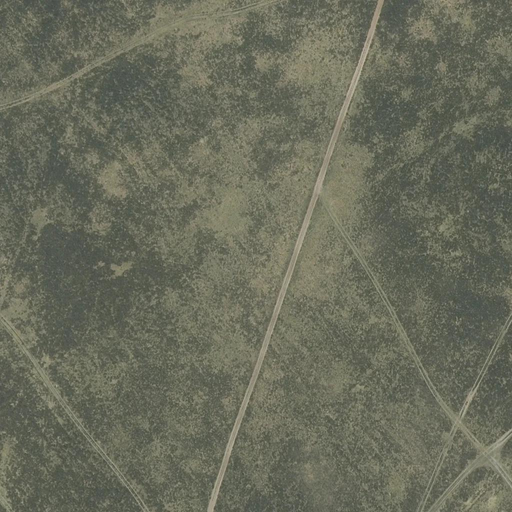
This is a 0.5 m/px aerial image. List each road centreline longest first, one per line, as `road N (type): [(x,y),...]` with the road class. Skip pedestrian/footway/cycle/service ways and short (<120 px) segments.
road 1 (track): [(380,0),(209,511)]
road 2 (track): [(313,197),(381,290),(442,406),(511,488)]
road 3 (track): [(0,106),(188,14),(269,0)]
road 4 (track): [(145,511),(0,317)]
road 5 (track): [(511,314),(418,511)]
